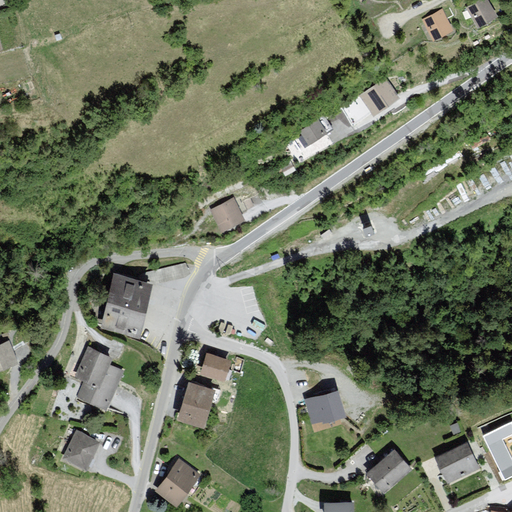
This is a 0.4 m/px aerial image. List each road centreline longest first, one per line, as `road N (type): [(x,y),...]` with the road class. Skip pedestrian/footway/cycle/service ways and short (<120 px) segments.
road 1 (unclassified): [(211,260),(511,56)]
road 2 (unclassified): [(0,422),(52,348),(66,289),(86,265),(175,252),(211,260)]
road 3 (residential): [(286,511),(294,448),(278,370),(256,354),(177,327)]
road 4 (unclassified): [(132,511),(177,327)]
